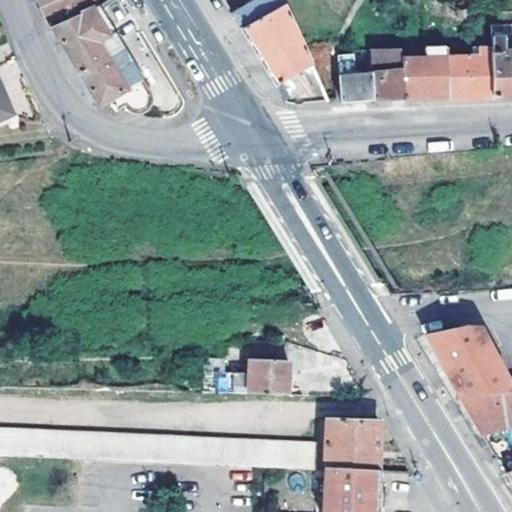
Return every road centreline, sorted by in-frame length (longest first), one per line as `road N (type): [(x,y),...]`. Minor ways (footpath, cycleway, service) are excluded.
road 1 (residential): [(3,0),(66,118),(113,143),(159,149),(252,142)]
road 2 (tertiary): [(511,124),(252,142)]
road 3 (secondary): [(484,511),(365,323)]
road 4 (secondary): [(365,323),(252,142)]
road 5 (secondary): [(252,142),(166,0)]
road 6 (residential): [(511,308),(365,323)]
